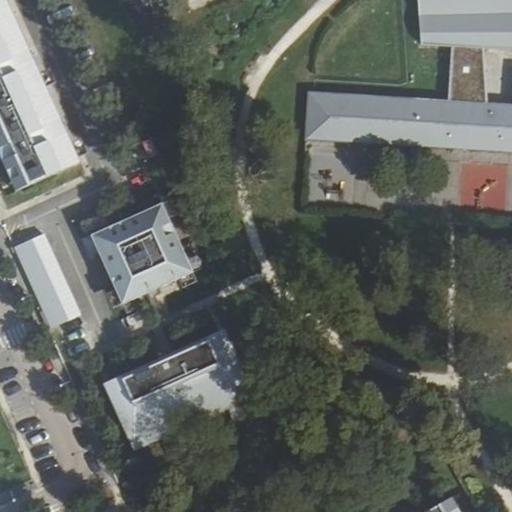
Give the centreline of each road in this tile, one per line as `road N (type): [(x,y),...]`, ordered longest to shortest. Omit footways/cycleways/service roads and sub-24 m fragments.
road 1 (unknown): [(0,257),(90,206),(115,181),(108,134),(60,23)]
road 2 (residential): [(31,511),(77,482),(79,471),(0,295)]
